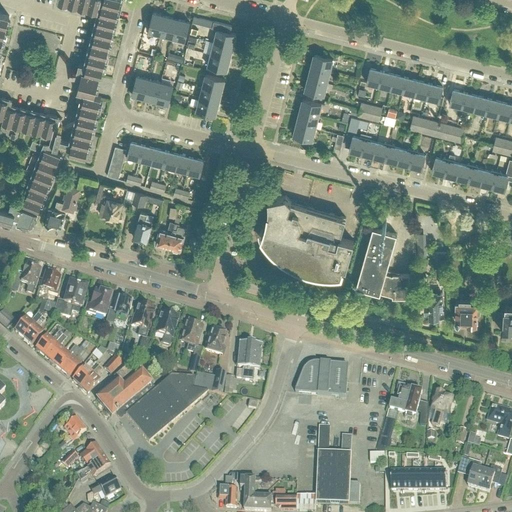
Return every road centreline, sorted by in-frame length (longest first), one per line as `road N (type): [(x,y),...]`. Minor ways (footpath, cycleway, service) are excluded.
road 1 (residential): [(511,216),(251,149)]
road 2 (residential): [(285,16),(511,75)]
road 3 (secondary): [(511,382),(296,320)]
road 4 (secondary): [(212,295),(0,234)]
road 5 (unclassified): [(196,492),(267,412),(296,320)]
road 6 (residential): [(212,295),(251,149)]
road 7 (residential): [(251,149),(112,114)]
road 8 (residential): [(251,149),(285,16)]
road 9 (unclassified): [(70,403),(101,431),(137,489),(154,496)]
